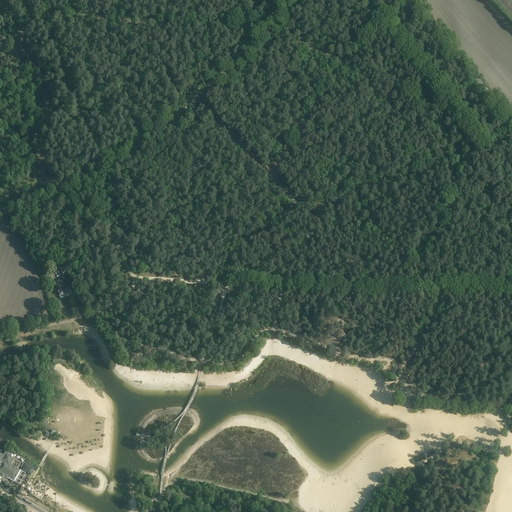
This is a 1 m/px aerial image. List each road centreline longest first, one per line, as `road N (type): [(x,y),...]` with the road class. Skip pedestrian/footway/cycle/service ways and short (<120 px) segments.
road 1 (unclassified): [(511,117),(417,0)]
road 2 (unclassified): [(0,209),(92,174),(120,153)]
